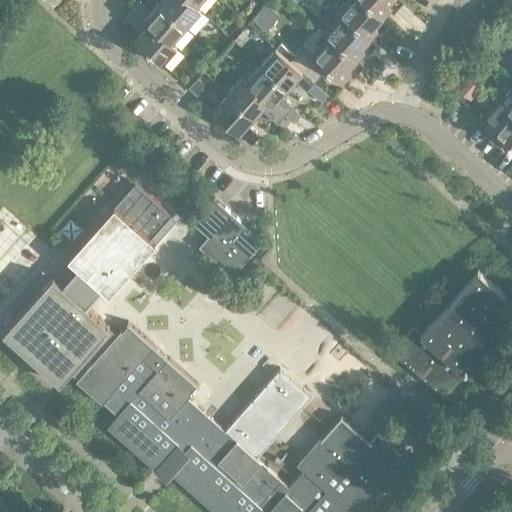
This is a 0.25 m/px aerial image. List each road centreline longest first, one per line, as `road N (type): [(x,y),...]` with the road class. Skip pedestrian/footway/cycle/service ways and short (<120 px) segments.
road 1 (residential): [(401,114),(382,115),(289,165),(234,159),(115,49),(100,0)]
road 2 (residential): [(511,202),(401,114)]
road 3 (residential): [(401,114),(450,0)]
